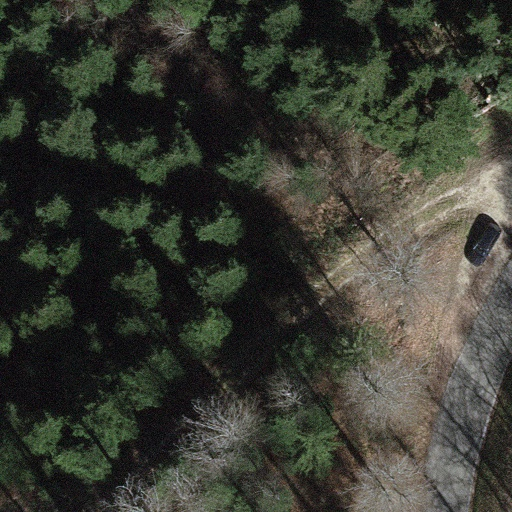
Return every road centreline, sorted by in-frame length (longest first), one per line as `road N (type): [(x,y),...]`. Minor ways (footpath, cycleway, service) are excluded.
road 1 (track): [(106,511),(174,424),(355,261),(432,211),(511,188)]
road 2 (unclassified): [(445,511),(464,415),(511,303)]
